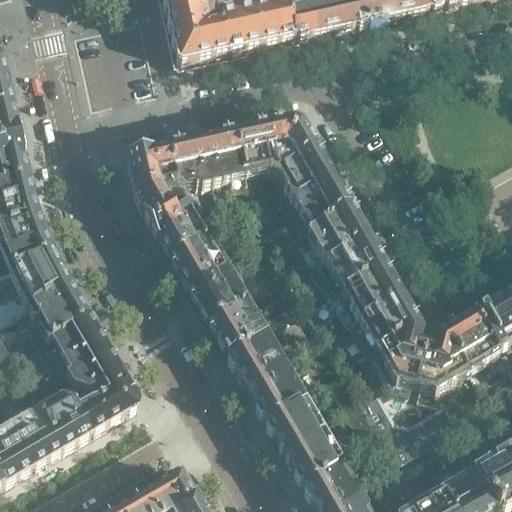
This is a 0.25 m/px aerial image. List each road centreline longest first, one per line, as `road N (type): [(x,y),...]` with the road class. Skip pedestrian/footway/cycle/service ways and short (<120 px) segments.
road 1 (unclassified): [(198,429),(121,291),(84,208),(69,142)]
road 2 (residential): [(445,310),(318,86)]
road 3 (residential): [(69,142),(318,86)]
road 4 (residential): [(318,86),(511,42)]
road 5 (residential): [(198,429),(53,511)]
road 6 (unclassified): [(69,142),(40,11)]
